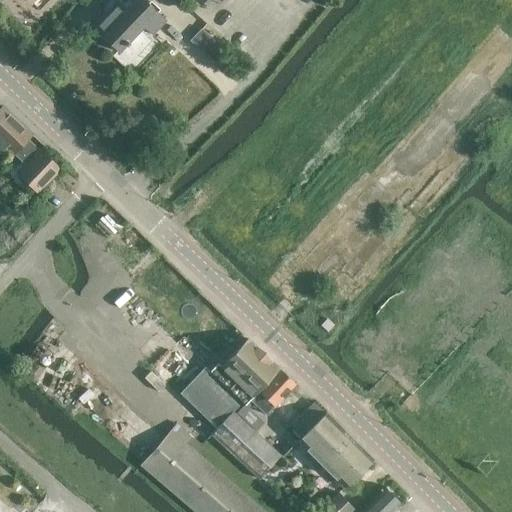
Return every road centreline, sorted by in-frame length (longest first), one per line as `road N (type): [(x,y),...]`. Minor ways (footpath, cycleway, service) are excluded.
road 1 (unclassified): [(449,511),(105,177)]
road 2 (unclassified): [(0,283),(105,177)]
road 3 (unclassified): [(105,177),(0,71)]
